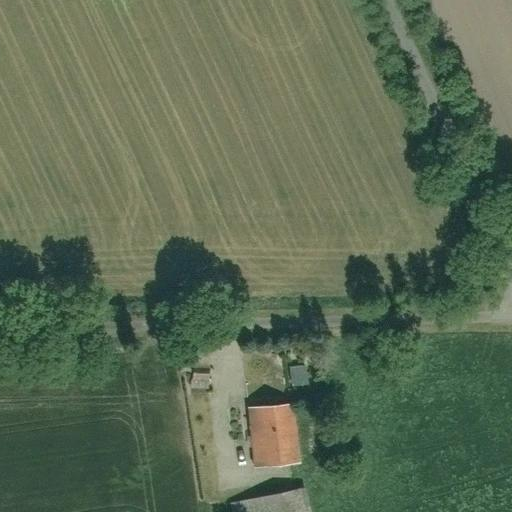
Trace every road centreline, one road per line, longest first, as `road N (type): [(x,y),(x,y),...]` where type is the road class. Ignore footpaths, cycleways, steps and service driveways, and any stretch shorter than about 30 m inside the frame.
road 1 (residential): [(0,330),(511,317)]
road 2 (unclassified): [(511,295),(383,0)]
